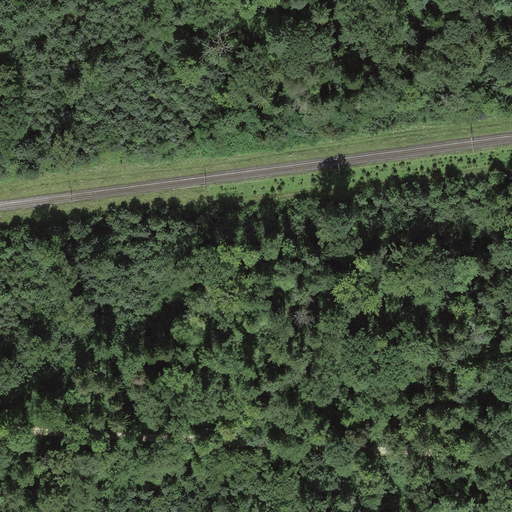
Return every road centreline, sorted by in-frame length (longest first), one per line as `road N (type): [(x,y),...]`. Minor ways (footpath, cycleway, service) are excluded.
road 1 (track): [(511,123),(0,192)]
road 2 (track): [(511,457),(0,428)]
road 3 (track): [(253,203),(511,166)]
road 4 (track): [(0,226),(185,197),(253,203)]
road 5 (track): [(253,203),(246,219),(246,444)]
